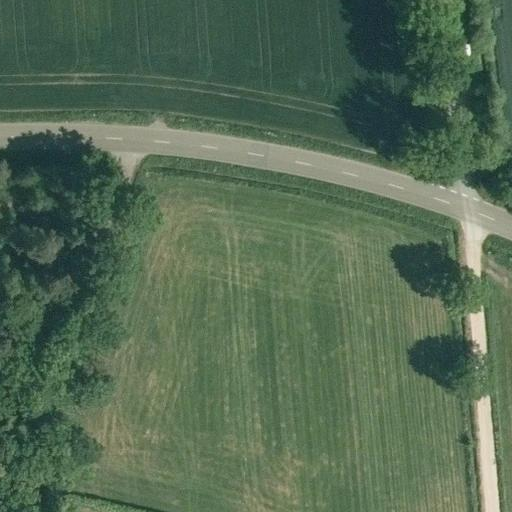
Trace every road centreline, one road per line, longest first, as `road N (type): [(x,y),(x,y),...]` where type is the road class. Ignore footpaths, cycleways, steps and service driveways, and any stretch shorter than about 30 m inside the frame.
road 1 (tertiary): [(460,203),(315,163),(192,142),(0,135)]
road 2 (unknown): [(192,142),(62,488)]
road 3 (track): [(485,511),(460,203)]
road 4 (unclassified): [(443,0),(460,203)]
